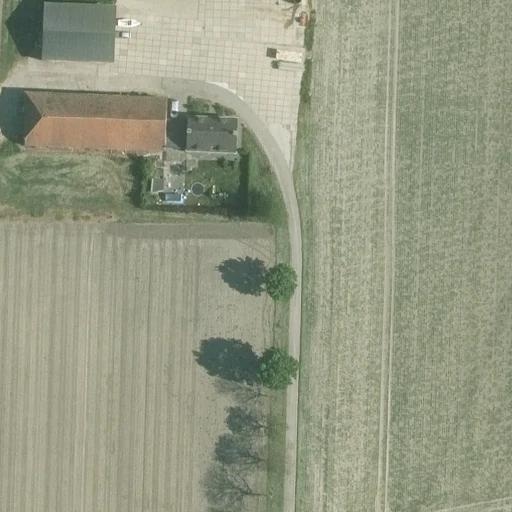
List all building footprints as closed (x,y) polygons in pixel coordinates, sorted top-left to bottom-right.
[(43,6),(41,62),(62,63),(64,7),(43,6)] [(116,9),(64,7),(62,63),(114,65),(116,9)] [(166,101),(24,96),(24,147),(164,153),(165,139),(166,122),(166,101)] [(187,123),(166,122),(165,139),(186,140),(186,151),(186,153),(235,155),(237,121),(187,119),(187,123)] [(162,182),(151,182),(151,194),(162,194),(162,182)]
